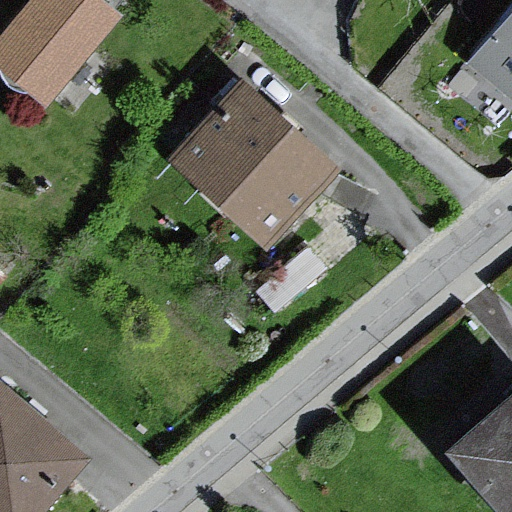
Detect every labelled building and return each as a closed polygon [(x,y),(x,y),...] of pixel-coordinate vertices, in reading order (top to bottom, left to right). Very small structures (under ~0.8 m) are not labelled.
[(125,10),(112,0),(24,0),(0,30),(0,60),(50,101),(125,10)] [(511,4),(469,57),(511,93),(511,4)] [(411,75),(365,35),(341,63),(388,102),(411,75)] [(322,168),(224,79),(152,157),(249,246),(322,168)] [(319,276),(301,254),(251,296),(269,318),(319,276)] [(511,385),(450,436),(511,510),(511,385)] [(0,511),(20,511),(65,462),(0,406),(0,511)]
